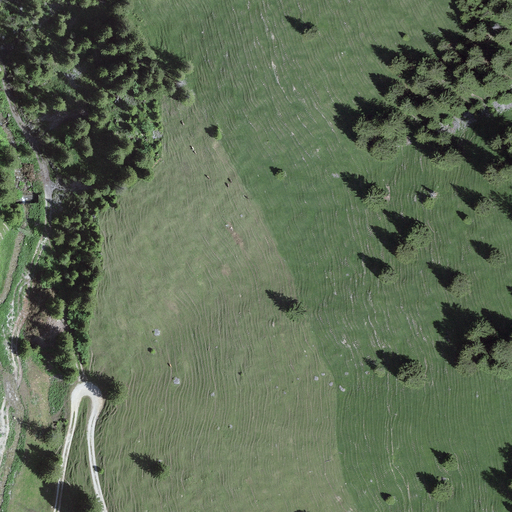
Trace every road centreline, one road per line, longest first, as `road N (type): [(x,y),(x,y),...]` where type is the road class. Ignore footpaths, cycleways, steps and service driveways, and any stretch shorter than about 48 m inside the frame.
road 1 (track): [(87,389),(75,361),(47,181),(0,68)]
road 2 (track): [(109,511),(95,457),(98,399),(87,389),(75,403),(59,511)]
